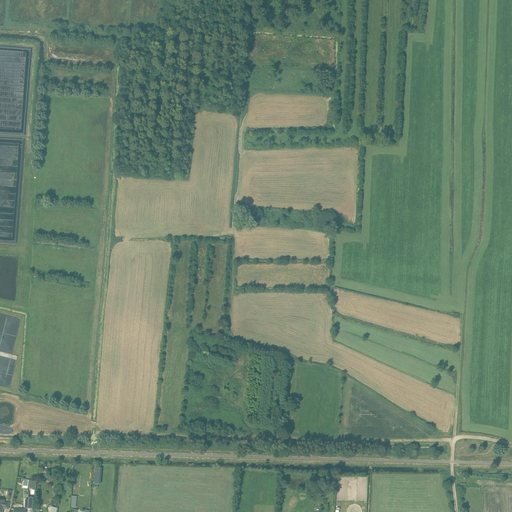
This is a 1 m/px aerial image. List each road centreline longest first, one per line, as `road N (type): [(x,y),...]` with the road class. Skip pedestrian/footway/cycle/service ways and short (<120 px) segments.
road 1 (track): [(511,443),(286,437)]
road 2 (track): [(462,304),(455,511)]
road 3 (track): [(286,437),(154,435)]
